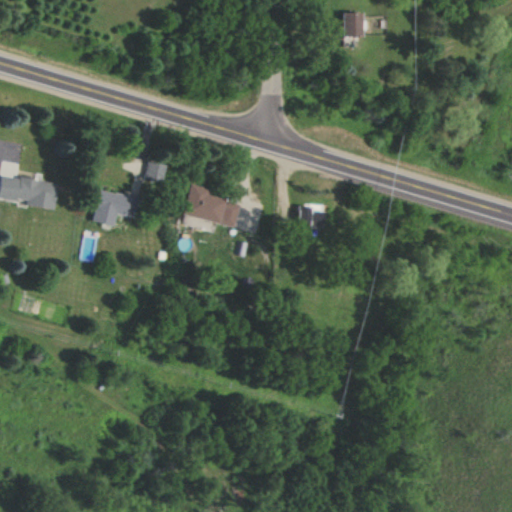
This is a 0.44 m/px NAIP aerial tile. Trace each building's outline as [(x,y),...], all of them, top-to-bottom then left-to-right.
[(339,37),(359,36),(359,12),(339,12),(339,37)] [(162,165),(144,161),(141,178),(159,182),(162,165)] [(53,183),(0,174),(0,200),(49,208),(53,183)] [(180,214),(231,228),(237,203),(206,195),(208,189),(188,183),(180,214)] [(88,221),(109,225),(112,213),(134,218),(138,197),(95,188),(88,221)] [(306,227),(321,228),(322,208),(295,207),(294,221),(306,221),(306,227)]
